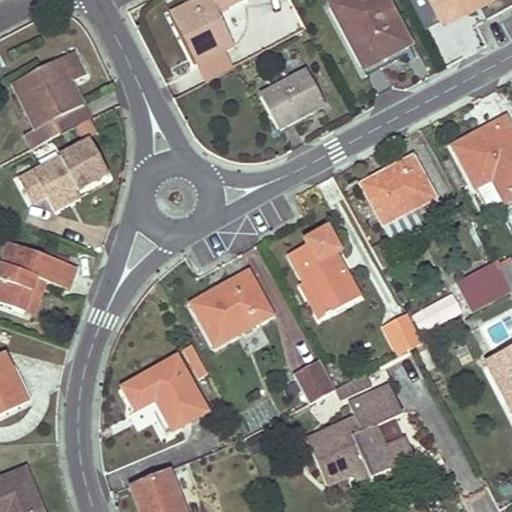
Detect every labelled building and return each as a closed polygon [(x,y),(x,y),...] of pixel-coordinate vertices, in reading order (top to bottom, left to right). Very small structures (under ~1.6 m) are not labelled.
[(232,48),(215,15),(244,0),(199,0),(172,14),(199,66),(222,54),(232,48)] [(344,0),(329,8),(360,67),(394,49),(396,54),(410,47),(384,0),(344,0)] [(475,0),(429,0),(443,27),(470,13),(466,5),(475,0)] [(470,13),(494,0),(475,0),(466,5),(470,13)] [(394,49),(360,67),(363,72),(396,54),(394,49)] [(83,107),(71,84),(85,77),(73,54),(36,73),(44,86),(23,97),(31,113),(27,116),(35,131),(25,136),(33,150),(60,136),(53,123),(83,107)] [(231,71),(222,54),(199,66),(208,83),(231,71)] [(44,86),(36,73),(12,86),(27,116),(31,113),(23,97),(44,86)] [(306,74),(260,99),(277,131),(323,106),(306,74)] [(60,136),(89,120),(83,107),(53,123),(60,136)] [(511,131),(505,118),(491,126),(494,130),(470,144),(467,139),(452,147),(475,189),(476,188),(486,206),(504,204),(511,199),(511,131)] [(95,134),(89,122),(76,129),(83,141),(95,134)] [(470,144),(494,130),(491,126),(467,139),(470,144)] [(74,194),(107,177),(89,143),(19,180),(31,205),(45,197),(51,207),(74,194)] [(444,216),(413,158),(399,165),(401,170),(377,182),(374,178),(359,186),(391,244),(444,216)] [(377,182),(401,170),(399,165),(374,178),(377,182)] [(53,212),(77,200),(74,194),(51,207),(53,212)] [(359,299),(343,270),(340,272),(332,256),(335,255),(339,253),(326,231),(304,243),(306,246),(288,256),(303,284),(300,286),(312,308),(320,304),(327,316),(359,299)] [(76,270),(8,245),(0,267),(0,305),(23,314),(36,280),(45,283),(68,292),(76,270)] [(390,265),(379,245),(371,249),(382,270),(390,265)] [(343,270),(335,255),(332,256),(340,272),(343,270)] [(511,263),(498,271),(510,293),(511,297),(511,263)] [(498,271),(494,264),(456,284),(472,313),(510,293),(498,271)] [(270,317),(247,274),(216,292),(218,297),(214,299),(212,295),(191,306),(215,348),(270,317)] [(32,317),(45,283),(36,280),(23,314),(32,317)] [(461,314),(451,296),(447,298),(457,316),(461,314)] [(421,335),(457,316),(447,298),(412,318),(421,335)] [(327,316),(320,304),(312,308),(320,321),(327,316)] [(422,345),(407,315),(405,316),(406,317),(393,324),(407,353),(422,345)] [(407,353),(393,324),(384,329),(399,357),(407,353)] [(180,354),(198,380),(208,373),(190,347),(180,354)] [(511,352),(486,366),(511,415),(511,352)] [(0,415),(31,401),(17,374),(11,377),(3,359),(0,360),(0,415)] [(206,414),(176,361),(123,391),(135,413),(155,401),(172,432),(206,414)] [(294,380),(321,366),(319,362),(293,376),(294,380)] [(335,392),(321,366),(294,380),(309,406),(335,392)] [(340,403),(371,388),(365,376),(335,392),(340,403)] [(412,461),(402,440),(385,448),(377,446),(370,432),(402,417),(389,388),(348,406),(355,420),(306,443),(326,487),(354,475),(359,472),(356,466),(362,463),(368,476),(370,481),(412,461)] [(267,449),(260,436),(247,442),(254,456),(267,449)] [(368,476),(362,463),(356,466),(359,472),(354,475),(357,481),(368,476)] [(41,511),(25,471),(0,480),(0,511),(41,511)] [(182,511),(168,472),(130,488),(138,511),(182,511)]
